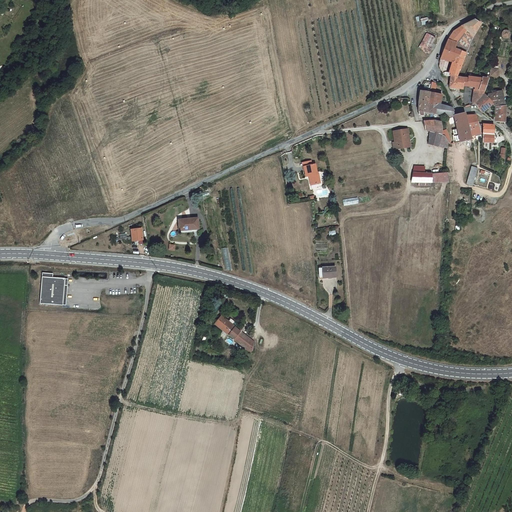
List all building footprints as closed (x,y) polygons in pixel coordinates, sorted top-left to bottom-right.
[(451,36),(448,39),(457,43),(456,49),(468,53),(469,49),(471,45),(473,39),(474,36),(477,31),(481,24),(475,19),(473,20),(470,21),(466,23),(463,25),(460,27),(457,29),(455,31),(453,33),(451,36)] [(436,38),(431,36),(423,50),(429,53),(431,49),(433,50),(436,44),(434,43),(436,38)] [(457,43),(448,39),(447,41),(446,43),(445,46),(443,50),(441,54),(441,59),(448,60),(452,62),(450,72),(446,72),(443,72),(444,76),(451,77),(458,78),(459,77),(468,53),(456,49),(457,43)] [(465,78),(459,77),(458,78),(451,77),(449,87),(461,90),(463,90),(463,87),(465,78)] [(475,89),(475,91),(479,92),(482,80),(472,78),(468,77),(468,79),(466,88),(475,89)] [(482,80),(479,92),(484,93),(487,83),(482,80)] [(473,105),(474,104),(484,97),(484,93),(479,92),(475,91),(474,97),(473,97),(472,100),(472,101),(472,103),(472,105),(473,105)] [(431,94),(420,92),(418,103),(419,113),(420,116),(424,115),(425,112),(438,114),(438,106),(429,105),(431,94)] [(438,106),(439,106),(440,101),(442,102),(443,97),(431,94),(429,105),(438,106)] [(495,108),(501,106),(500,94),(495,94),(490,95),(488,99),(484,97),(474,104),(480,111),(485,107),(488,108),(492,105),(495,108)] [(505,123),(506,106),(505,106),(501,106),(495,108),(496,114),(492,121),(500,123),(505,123)] [(455,116),(452,108),(445,107),(445,115),(455,116)] [(456,111),(454,108),(452,108),(455,116),(457,126),(458,128),(459,132),(454,133),(456,143),(471,140),(471,137),(468,125),(478,123),(476,116),(466,116),(466,114),(459,115),(457,113),(456,111)] [(444,131),(444,127),(443,124),(437,123),(437,120),(433,120),(424,120),(426,130),(430,130),(429,143),(449,148),(450,145),(451,145),(445,135),(444,131)] [(478,125),(478,123),(468,125),(471,137),(481,135),(478,125)] [(494,126),(483,125),(483,143),(494,143),(494,126)] [(408,129),(397,130),(398,140),(396,141),(395,141),(396,149),(402,148),(401,146),(412,145),(408,129)] [(453,144),(448,130),(444,131),(445,135),(451,145),(453,144)] [(316,165),(304,167),(306,178),(309,177),(310,186),(315,185),(315,186),(321,185),(319,176),(317,176),(316,165)] [(477,168),(470,166),(466,185),(472,187),(477,168)] [(414,173),(412,183),(450,182),(448,173),(428,174),(428,173),(426,173),(414,173)] [(181,229),(195,227),(194,224),(200,224),(198,215),(191,216),(179,217),(181,229)] [(144,231),(135,232),(136,242),(145,240),(144,231)] [(335,269),(322,270),(323,279),(336,279),(335,269)] [(52,273),(41,272),(39,303),(62,304),(64,278),(52,277),(52,273)] [(215,324),(233,339),(239,331),(235,328),(235,327),(237,324),(230,318),(228,321),(221,316),(215,324)] [(242,333),(239,331),(233,339),(236,341),(242,333)] [(253,343),(242,333),(236,341),(235,341),(242,346),(245,344),(248,346),(245,349),(251,354),(253,343)]
